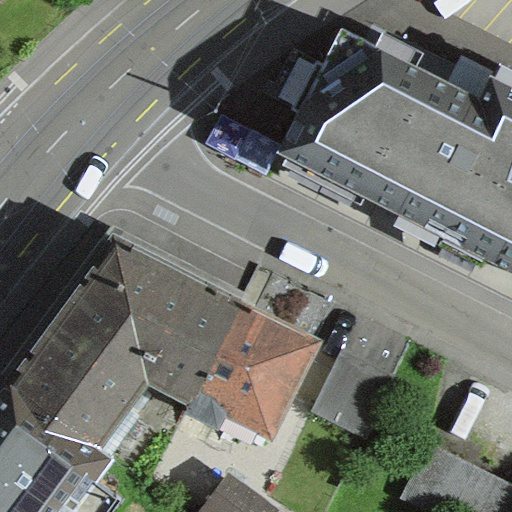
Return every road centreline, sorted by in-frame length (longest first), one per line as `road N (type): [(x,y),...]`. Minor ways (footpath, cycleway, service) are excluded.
road 1 (residential): [(511,339),(97,133),(79,115)]
road 2 (secondary): [(79,115),(210,0)]
road 3 (secondary): [(0,217),(79,115)]
